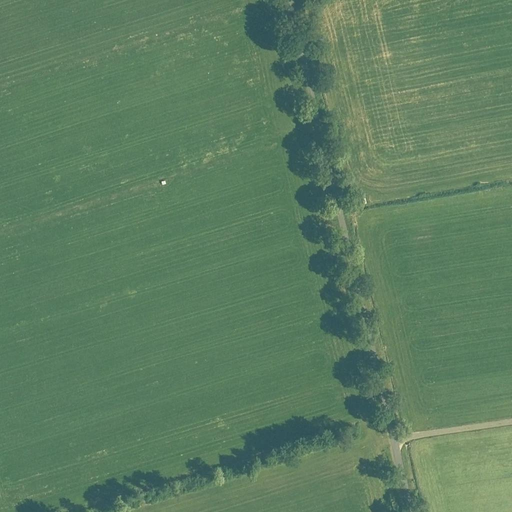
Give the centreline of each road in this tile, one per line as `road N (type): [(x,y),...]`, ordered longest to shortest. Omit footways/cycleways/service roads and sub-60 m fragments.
road 1 (unclassified): [(390,441),(286,0)]
road 2 (unclassified): [(390,441),(511,424)]
